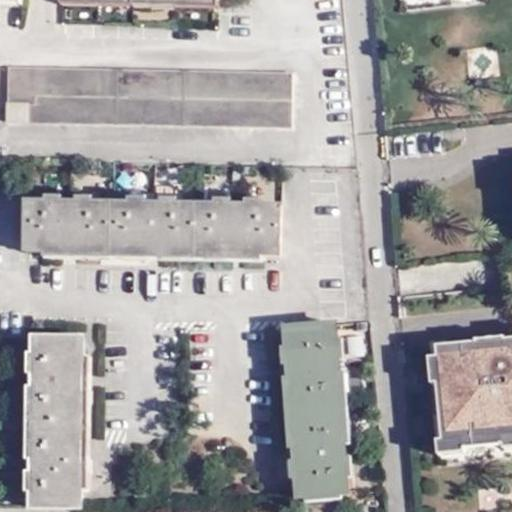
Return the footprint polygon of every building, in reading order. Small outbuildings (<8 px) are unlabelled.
[(0,0),(0,8),(24,9),(24,0),(0,0)] [(135,10),(135,3),(64,2),(64,9),(135,10)] [(135,3),(135,10),(219,11),(220,5),(135,3)] [(310,73),(8,71),(8,125),(311,126),(310,73)] [(270,204),(26,204),(26,254),(268,254),(270,204)] [(402,267),(402,288),(496,286),(496,264),(402,267)] [(334,332),(283,335),(302,502),(349,499),(334,332)] [(439,386),(437,386),(442,441),(464,439),(466,451),(505,447),(506,451),(511,450),(511,339),(437,347),(438,357),(439,386)] [(86,511),(86,346),(34,346),(36,511),(86,511)] [(437,386),(439,386),(438,357),(429,358),(432,387),(437,386)] [(466,455),(466,451),(464,439),(442,441),(436,442),(438,458),(466,455)]
